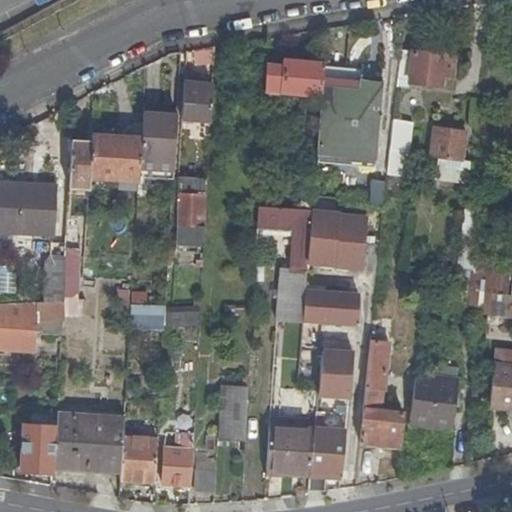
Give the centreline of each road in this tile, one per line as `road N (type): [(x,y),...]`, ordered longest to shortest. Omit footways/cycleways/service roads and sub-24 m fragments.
road 1 (residential): [(0,505),(35,511),(373,511),(511,482)]
road 2 (residential): [(0,93),(165,12),(246,0)]
